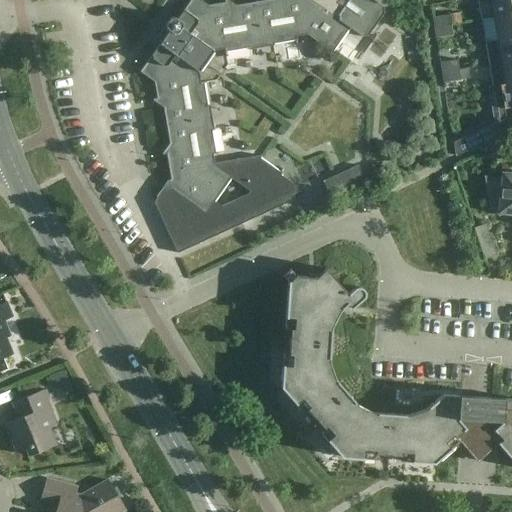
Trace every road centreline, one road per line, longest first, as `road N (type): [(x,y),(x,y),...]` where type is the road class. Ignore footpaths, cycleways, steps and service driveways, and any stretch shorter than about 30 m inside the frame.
road 1 (residential): [(106,335),(347,227),(364,229),(380,244),(392,285)]
road 2 (tertiary): [(106,335),(7,154)]
road 3 (tertiary): [(211,511),(106,335)]
